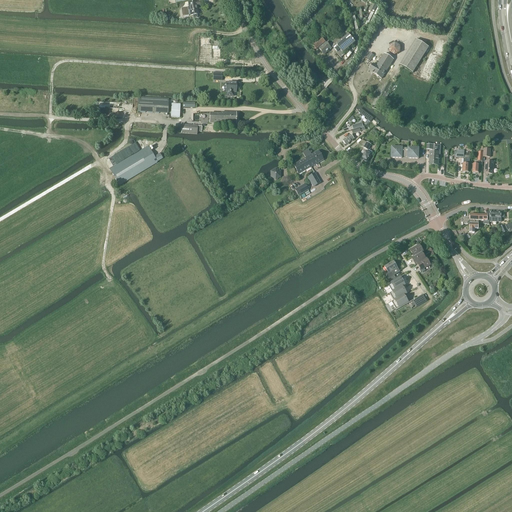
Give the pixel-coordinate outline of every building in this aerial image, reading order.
[(196,2),(188,3),(190,16),(193,15),(193,18),(197,18),(197,14),(198,14),(197,6),(200,5),(200,1),(196,2)] [(329,47),(331,49),(333,48),(337,53),(337,54),(341,59),(345,55),(343,54),(356,43),(346,31),(329,47)] [(383,38),(383,37),(383,36),(382,35),(380,33),(379,33),(377,33),(376,34),(374,36),(374,37),(374,39),(375,41),(376,41),(377,42),(378,42),(380,42),(381,41),(382,41),(383,39),(383,38)] [(311,45),(316,50),(325,42),(321,38),(314,44),(313,43),(311,45)] [(400,65),(413,72),(428,48),(415,40),(400,65)] [(399,47),(399,46),(399,45),(398,43),(396,42),(395,42),(393,42),(392,43),(391,43),(390,45),(390,46),(390,48),(391,49),(393,50),(394,51),(396,50),(397,50),(398,48),(399,47)] [(324,55),(331,49),(329,47),(326,43),(319,49),(324,55)] [(220,57),(221,50),(221,45),(212,45),(212,57),(220,57)] [(236,51),(221,50),(220,57),(229,58),(229,60),(236,60),(236,51)] [(394,60),(385,54),(377,66),(376,68),(381,70),(380,72),(378,71),(375,75),(382,79),(386,73),(391,76),(394,72),(389,68),(394,60)] [(376,68),(377,66),(373,64),(369,71),(375,75),(378,71),(380,72),(381,70),(376,68)] [(236,83),(227,83),(226,92),(227,92),(227,97),(233,97),(234,96),(234,93),(236,93),(236,88),(235,88),(236,86),(236,83)] [(385,92),(377,109),(381,110),(389,93),(385,92)] [(139,97),(137,111),(168,113),(168,99),(139,97)] [(180,104),(171,104),(171,118),(179,118),(180,104)] [(361,108),(358,112),(371,121),(374,117),(361,108)] [(236,124),(236,113),(209,112),(209,123),(233,124),(233,125),(235,125),(235,124),(236,124)] [(343,141),(346,146),(354,140),(351,135),(343,141)] [(364,154),(362,159),(365,160),(365,161),(366,162),(367,161),(368,162),(372,155),(367,152),(371,145),(367,143),(364,148),(362,153),(364,154)] [(148,148),(110,170),(119,185),(162,159),(159,154),(154,157),(148,148)] [(403,148),(392,148),(392,158),(402,159),(402,157),(408,157),(408,159),(419,159),(419,149),(409,148),(409,149),(403,149),(403,148)] [(303,153),(306,158),(311,168),(324,161),(318,151),(311,155),(308,150),(303,153)] [(311,168),(306,158),(294,165),(299,175),(311,168)] [(494,163),(486,162),(485,174),(493,175),(494,163)] [(276,169),(271,172),(271,177),(276,180),(280,177),(280,172),(276,169)] [(308,178),(314,187),(320,183),(315,174),(308,178)] [(295,190),(299,196),(308,190),(305,185),(295,190)] [(489,212),(489,222),(501,222),(501,213),(489,212)] [(478,224),(479,221),(479,215),(470,215),(470,220),(464,219),(464,225),(468,225),(468,224),(469,224),(469,223),(478,224)] [(479,215),(479,221),(483,221),(483,224),(489,225),(489,221),(487,221),(487,215),(479,215)] [(480,224),(470,224),(470,229),(470,233),(474,233),(475,230),(478,230),(480,229),(480,224)] [(420,245),(410,251),(414,257),(421,253),(423,252),(420,245)] [(421,253),(414,257),(412,259),(416,265),(417,264),(425,260),(421,253)] [(426,259),(425,260),(417,264),(421,271),(430,265),(426,259)] [(394,261),(385,267),(389,273),(386,275),(388,279),(385,281),(386,284),(396,278),(394,275),(400,272),(397,268),(396,266),(394,261)] [(404,275),(378,290),(378,291),(388,285),(392,292),(402,287),(406,284),(405,285),(401,278),(404,276),(404,275)] [(392,292),(382,298),(389,294),(393,301),(403,296),(407,294),(407,293),(405,294),(402,287),(392,292)] [(393,301),(386,305),(387,305),(391,302),(395,309),(390,312),(391,312),(395,310),(396,310),(395,311),(407,304),(407,303),(408,302),(407,303),(403,296),(393,301)] [(416,299),(407,304),(412,301),(416,308),(415,308),(420,306),(416,299)]
